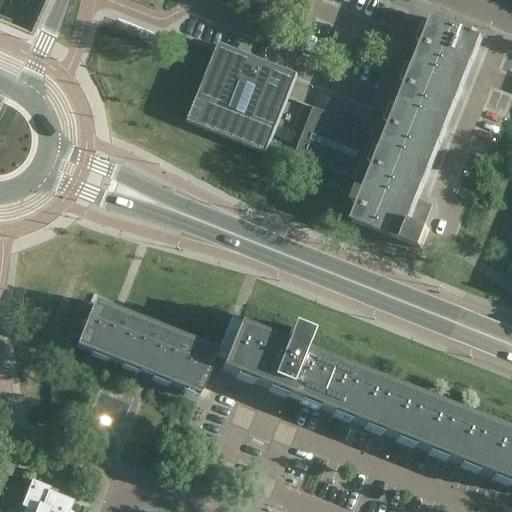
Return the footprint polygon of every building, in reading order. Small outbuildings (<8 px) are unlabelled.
[(267,7),(269,0),(246,0),(267,8),(268,7),(267,7)] [(419,201),(483,40),(478,38),(479,36),(475,34),(475,36),(433,20),(385,142),(368,183),(353,223),(421,250),(429,231),(416,226),(425,204),(419,201)] [(189,123),(266,154),(298,76),(220,45),(189,123)] [(373,138),(376,132),(374,132),(374,133),(313,108),(294,156),(354,180),(354,181),(355,182),(357,178),(368,183),(385,142),(373,138)] [(206,368),(216,346),(154,321),(92,296),(90,301),(75,339),(74,342),(89,348),(88,351),(105,357),(106,355),(120,361),(119,363),(135,369),(136,367),(150,373),(149,375),(166,382),(167,379),(181,385),(180,387),(196,394),(198,388),(199,388),(206,368)] [(229,322),(217,353),(215,358),(224,362),(221,368),(222,369),(220,371),(236,377),(235,380),(253,387),(254,385),(267,390),(267,393),(284,400),(285,397),(299,403),(298,405),(317,413),(318,410),(331,416),(330,418),(348,425),(349,423),(363,429),(362,431),(380,438),(381,436),(396,441),(395,444),(412,451),(413,449),(427,454),(426,456),(444,464),(445,461),(459,467),(458,469),(476,476),(477,474),(491,480),(490,482),(508,489),(509,487),(511,487),(511,434),(304,352),(310,335),(292,328),(286,341),(287,342),(286,344),(229,322)] [(17,505),(14,511),(69,511),(73,503),(48,493),(50,489),(31,482),(21,506),(17,505)]
